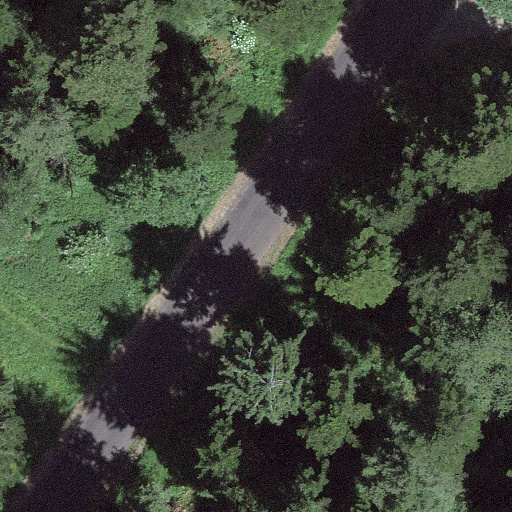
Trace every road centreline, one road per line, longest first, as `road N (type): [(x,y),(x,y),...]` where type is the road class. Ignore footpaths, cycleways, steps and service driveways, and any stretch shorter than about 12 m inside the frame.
road 1 (unclassified): [(55,511),(408,0)]
road 2 (track): [(393,23),(511,5)]
